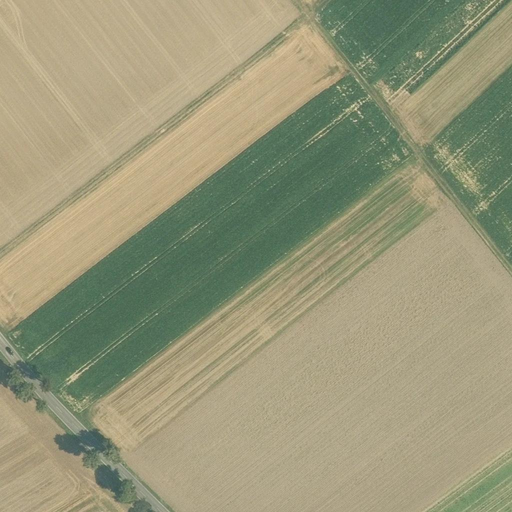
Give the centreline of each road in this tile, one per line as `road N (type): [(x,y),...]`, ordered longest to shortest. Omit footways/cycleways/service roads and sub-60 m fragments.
road 1 (track): [(316,22),(0,263)]
road 2 (track): [(511,267),(316,22)]
road 3 (secondary): [(161,511),(0,337)]
